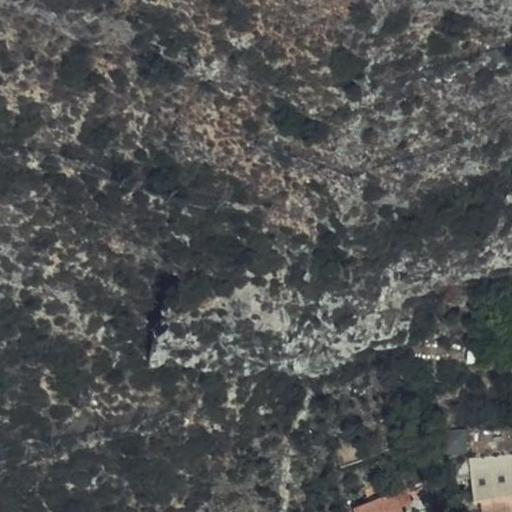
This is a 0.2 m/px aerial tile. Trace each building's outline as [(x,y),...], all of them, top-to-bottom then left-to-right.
[(443,428),(444,444),(444,448),(463,446),(461,426),(443,428)] [(454,463),(511,455),(511,447),(454,455),(454,463)] [(511,455),(454,463),(456,475),(472,474),(476,497),(465,498),(468,504),(511,500),(511,455)] [(356,511),(403,511),(401,508),(396,495),(408,490),(404,480),(392,486),(388,479),(364,491),(369,504),(355,509),(356,511)] [(413,502),(408,490),(396,495),(401,508),(413,502)] [(511,511),(511,500),(468,504),(470,511),(511,511)]
